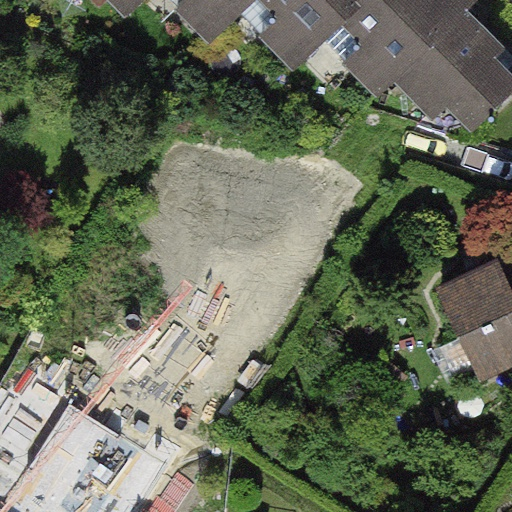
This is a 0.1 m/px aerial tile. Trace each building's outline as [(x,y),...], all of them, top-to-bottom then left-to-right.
[(243,0),(209,0),(226,17),(243,0)] [(352,0),(245,0),(242,3),(292,56),(352,0)] [(485,1),(484,0),(378,0),(348,29),(398,82),(485,1)] [(511,101),(511,68),(479,33),(392,114),(442,167),(511,101)] [(511,371),(511,286),(500,260),(433,292),(478,388),(511,371)]
